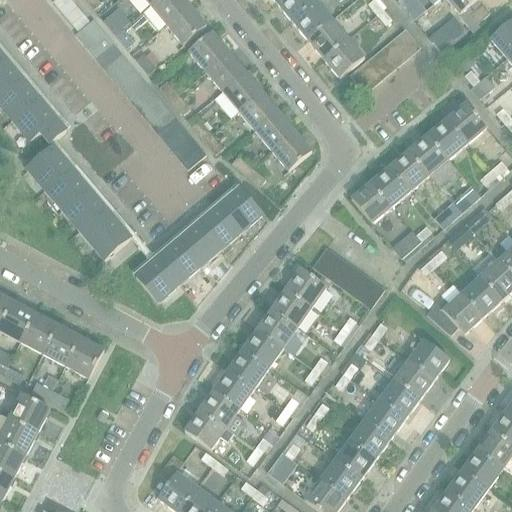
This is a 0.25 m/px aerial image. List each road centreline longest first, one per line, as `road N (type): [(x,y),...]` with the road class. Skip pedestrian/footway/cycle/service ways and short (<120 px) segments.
road 1 (residential): [(193,214),(21,0)]
road 2 (residential): [(337,139),(337,155),(304,202),(177,355)]
road 3 (residential): [(0,256),(177,355)]
road 4 (residential): [(389,511),(511,349)]
road 5 (residential): [(220,0),(337,139)]
road 6 (residential): [(177,355),(115,478),(116,511)]
road 7 (residential): [(435,59),(337,139)]
